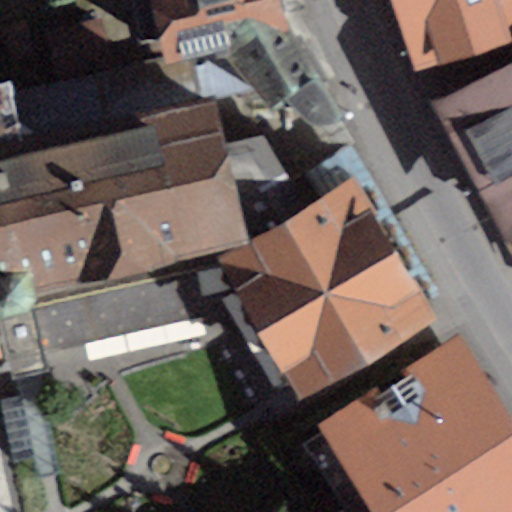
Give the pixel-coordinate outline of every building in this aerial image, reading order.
[(225,42),(227,45),(235,44),(276,13),(272,0),(135,0),(143,34),(173,27),(177,45),(223,36),(225,42)] [(511,0),(428,0),(443,45),(483,63),(511,52),(511,0)] [(227,45),(259,81),(272,97),(295,91),(312,108),(319,110),(337,107),(332,96),(318,83),(276,13),(235,44),(227,45)] [(111,59),(100,18),(50,32),(61,73),(111,59)] [(253,83),(259,81),(227,45),(225,42),(193,49),(194,52),(0,93),(0,365),(11,363),(9,351),(204,307),(194,265),(231,256),(236,257),(304,373),(424,303),(351,179),(316,200),(300,174),(282,184),(256,141),(216,149),(204,94),(253,83)] [(511,99),(489,110),(511,154),(511,99)] [(304,447),(344,509),(346,511),(511,511),(511,449),(498,427),(453,355),(355,415),(304,447)]
